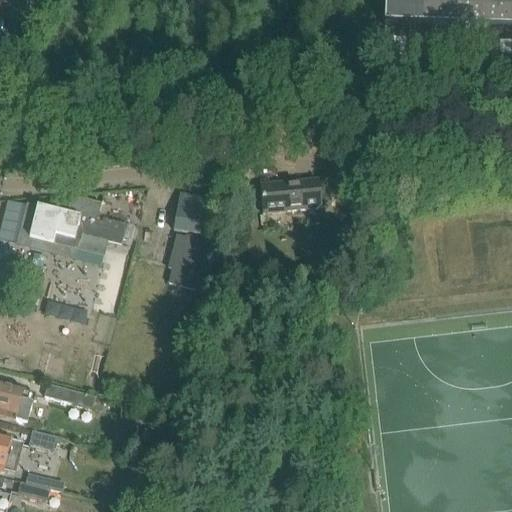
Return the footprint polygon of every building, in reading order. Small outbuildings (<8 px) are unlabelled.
[(511,0),(384,0),(384,27),(511,31),(511,0)] [(375,167),(372,140),(344,142),(347,169),(375,167)] [(260,188),(263,216),(322,210),(319,182),(260,188)] [(181,185),(174,232),(200,237),(198,244),(177,239),(169,270),(173,271),(169,285),(200,293),(216,242),(225,190),(202,186),(181,185)] [(37,209),(29,241),(77,253),(81,238),(98,243),(99,237),(123,243),(127,227),(128,221),(101,214),(103,206),(73,198),(68,217),(37,209)] [(15,424),(26,427),(34,397),(0,388),(0,416),(16,420),(15,424)] [(52,390),(49,402),(96,414),(99,402),(52,390)] [(59,440),(63,425),(37,418),(33,433),(59,440)] [(58,440),(33,434),(30,446),(56,452),(58,440)] [(0,471),(14,476),(21,447),(0,441),(0,471)] [(22,481),(48,489),(55,468),(28,459),(22,481)] [(44,504),(47,493),(47,492),(18,485),(15,497),(44,504)] [(0,511),(4,511),(8,499),(0,496),(0,511)]
